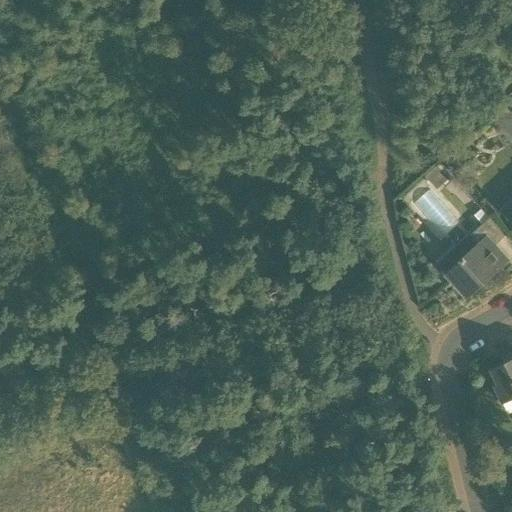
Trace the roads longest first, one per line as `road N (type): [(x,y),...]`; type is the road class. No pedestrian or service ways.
road 1 (residential): [(443,363),(413,311),(384,176),(363,0)]
road 2 (residential): [(443,363),(475,511)]
